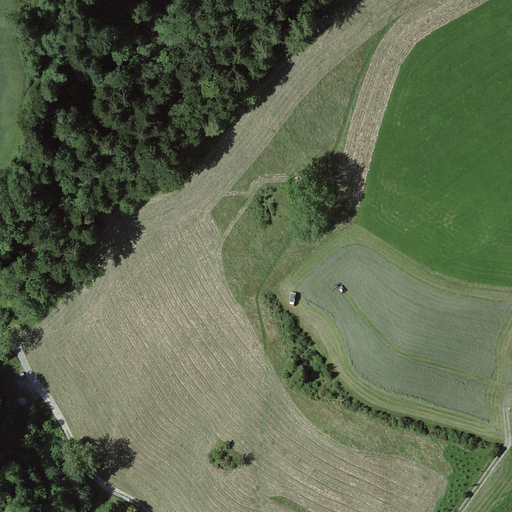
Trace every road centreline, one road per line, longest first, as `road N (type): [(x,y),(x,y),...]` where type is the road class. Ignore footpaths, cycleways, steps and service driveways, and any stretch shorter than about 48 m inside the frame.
road 1 (track): [(0,329),(97,479),(146,511)]
road 2 (track): [(511,392),(507,439),(460,511)]
